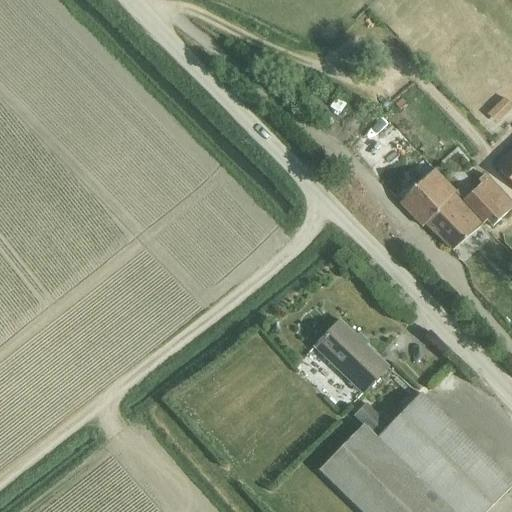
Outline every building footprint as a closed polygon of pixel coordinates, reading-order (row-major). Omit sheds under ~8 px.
[(348,105),(354,94),(342,88),(336,98),(348,105)] [(503,99),(487,116),(496,124),(511,108),(503,99)] [(379,116),(345,147),(421,229),(426,225),(452,253),(480,226),(463,208),(460,205),(457,202),(458,201),(442,183),(379,116)] [(511,150),(494,168),(511,186),(511,150)] [(481,185),(460,205),(463,208),(480,226),(485,222),(491,229),(504,217),(511,209),(511,205),(484,176),(478,182),(481,185)] [(314,351),(362,395),(386,368),(338,324),(314,351)] [(352,419),(361,427),(449,511),(487,511),(511,487),(511,486),(463,440),(419,396),(387,429),(364,407),(352,419)] [(449,511),(361,427),(318,471),(359,511),(449,511)]
